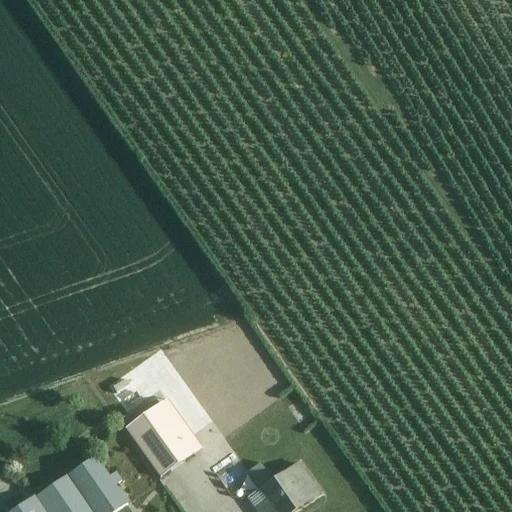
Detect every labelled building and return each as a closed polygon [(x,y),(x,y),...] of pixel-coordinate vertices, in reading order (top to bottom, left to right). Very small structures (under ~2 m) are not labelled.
[(194,455),(158,406),(125,430),(160,479),(194,455)] [(95,459),(14,511),(118,511),(137,498),(124,479),(118,472),(109,479),(95,459)] [(231,472),(242,491),(253,485),(242,466),(231,472)] [(296,511),(319,496),(298,466),(260,493),(270,508),(263,511),(296,511)] [(197,499),(195,509),(208,511),(222,511),(224,505),(197,499)]
